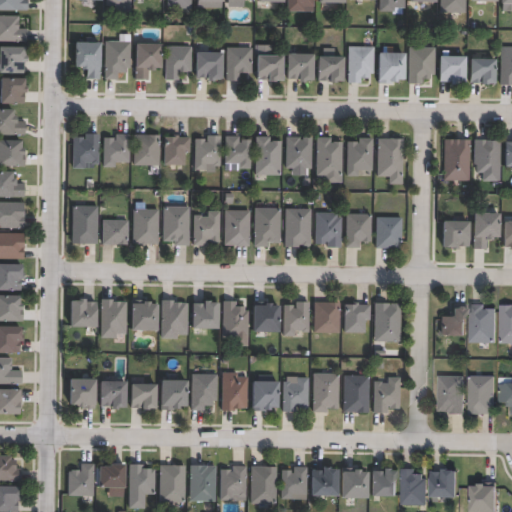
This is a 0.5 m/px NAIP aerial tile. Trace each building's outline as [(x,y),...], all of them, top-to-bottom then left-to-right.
[(0,0),(22,0),(22,12),(0,11),(0,0)] [(104,0),(104,8),(113,8),(113,14),(128,14),(128,0),(104,0)] [(187,0),(187,10),(162,10),(162,0),(187,0)] [(309,0),(309,8),(299,8),(299,12),(283,12),(283,0),(309,0)] [(341,0),(341,5),(323,4),(323,9),(318,9),(318,4),(314,4),(314,0),(341,0)] [(401,0),(401,9),(390,8),(390,13),(375,12),(375,0),(401,0)] [(461,0),(461,14),(436,13),(436,0),(461,0)] [(511,0),(511,5),(509,5),(509,11),(498,11),(498,5),(498,0),(511,0)] [(0,17),(14,17),(14,29),(22,30),(21,43),(0,43),(0,17)] [(126,43),(125,69),(121,69),(121,74),(113,74),(113,80),(100,80),(101,42),(126,43)] [(96,45),(95,81),(82,80),(82,71),(76,71),(76,68),(70,68),(71,44),(96,45)] [(144,81),(131,81),(132,46),(157,46),(157,70),(150,70),(150,72),(144,72),(144,81)] [(23,57),(23,63),(19,63),(19,72),(0,71),(0,48),(21,49),(20,57),(23,57)] [(187,48),(186,73),(182,73),(182,74),(174,74),(174,81),(161,81),(161,48),(187,48)] [(248,49),(247,74),(234,74),(234,81),(222,81),(222,48),(248,49)] [(370,48),(369,75),(365,75),(365,79),(357,79),(357,84),(344,84),(345,48),(370,48)] [(511,48),(511,82),(509,82),(509,87),(496,87),(496,48),(511,48)] [(418,85),(404,85),(405,49),(430,49),(430,76),(426,76),(426,81),(418,80),(418,85)] [(219,54),(218,81),(210,81),(210,83),(203,83),(203,79),(192,79),(192,54),(219,54)] [(402,55),(401,81),(394,81),(394,84),(387,84),(387,81),(374,81),(375,54),(402,55)] [(481,54),(481,60),(493,60),(492,85),(485,85),(485,87),(478,86),(478,85),(465,84),(466,60),(474,60),(474,54),(481,54)] [(310,56),(310,82),(300,82),(300,84),(295,84),(295,81),(283,80),(283,56),(310,56)] [(279,58),(278,82),(271,82),(271,84),(264,84),(265,81),(253,81),(254,57),(279,58)] [(340,58),(340,83),(332,83),(332,85),(326,85),(326,82),(314,82),(314,58),(340,58)] [(462,58),(462,85),(454,84),(454,86),(448,86),(448,83),(436,83),(436,58),(462,58)] [(0,77),(20,77),(20,84),(22,84),(22,91),(19,91),(19,103),(0,102),(0,77)] [(20,122),(20,135),(0,134),(0,108),(9,108),(8,115),(12,115),(12,121),(20,122)] [(94,134),(93,164),(86,164),(86,163),(80,162),(80,169),(67,168),(68,137),(78,137),(78,139),(80,139),(80,133),(94,134)] [(125,134),(124,162),(110,162),(110,167),(98,166),(99,137),(109,138),(109,141),(111,141),(111,134),(125,134)] [(155,135),(154,166),(129,165),(130,134),(155,135)] [(174,135),(174,137),(185,138),(185,152),(181,152),(181,165),(160,165),(160,136),(169,136),(169,135),(174,135)] [(216,135),(215,166),(209,165),(209,164),(202,164),(202,170),(190,170),(190,139),(200,139),(200,141),(203,141),(203,135),(216,135)] [(234,142),(237,142),(237,139),(246,140),(246,169),(234,168),(234,163),(220,163),(221,136),(235,136),(234,142)] [(265,136),(265,141),(268,141),(268,140),(277,140),(276,175),(251,175),(251,136),(265,136)] [(307,137),(307,168),(281,168),(282,137),(296,137),(296,139),(299,139),(299,137),(307,137)] [(326,142),(329,142),(329,141),(338,141),(336,176),(311,175),(312,137),(326,137),(326,142)] [(368,138),(367,171),(353,170),(353,176),(342,176),(343,141),(352,141),(352,143),(354,143),(354,137),(368,138)] [(399,138),(398,184),(385,184),(385,176),(373,176),(373,138),(386,139),(386,138),(399,138)] [(20,147),(19,153),(16,153),(16,165),(0,165),(0,139),(16,139),(16,146),(20,147)] [(465,139),(465,181),(439,181),(440,139),(465,139)] [(496,139),(495,181),(478,180),(478,172),(472,172),(472,163),(470,163),(470,139),(496,139)] [(511,173),(508,173),(508,166),(502,165),(502,141),(511,141),(511,144),(511,173)] [(0,170),(8,171),(8,177),(11,177),(11,184),(19,184),(19,197),(0,196),(0,170)] [(0,202),(19,202),(19,228),(0,228),(0,202)] [(258,203),(258,208),(276,208),(276,242),(263,242),(263,247),(249,246),(250,208),(253,208),(253,203),(258,203)] [(184,207),(184,246),(169,245),(170,241),(168,241),(168,242),(158,241),(159,206),(184,207)] [(93,208),(92,244),(67,243),(68,207),(93,208)] [(141,244),(141,245),(135,245),(135,244),(128,244),(128,209),(153,210),(153,244),(141,244)] [(306,247),(280,247),(280,209),(306,209),(306,247)] [(245,211),(245,246),(219,246),(220,210),(245,211)] [(215,212),(214,243),(205,243),(205,240),(202,240),(202,246),(188,245),(189,215),(194,215),(194,211),(215,212)] [(496,213),(496,237),(489,236),(489,239),(482,239),(482,249),(469,249),(469,236),(470,236),(470,212),(496,213)] [(333,213),(333,217),(337,217),(336,248),(322,248),(323,241),(320,241),(320,244),(311,244),(311,213),(333,213)] [(355,248),(341,248),(341,214),(367,214),(367,241),(355,241),(355,248)] [(397,248),(372,248),(372,217),(397,218),(397,248)] [(123,244),(97,244),(98,220),(123,221),(123,244)] [(466,221),(465,246),(454,246),(454,249),(448,248),(448,246),(439,246),(440,220),(466,221)] [(511,221),(511,246),(500,246),(501,221),(511,221)] [(18,259),(0,259),(0,233),(18,233),(18,259)] [(0,264),(17,264),(17,272),(19,272),(19,279),(16,279),(16,290),(0,290),(0,264)] [(0,295),(15,295),(15,302),(17,302),(17,321),(0,321),(0,295)] [(81,299),(81,302),(93,302),(92,327),(66,326),(67,300),(75,301),(75,298),(81,299)] [(122,303),(122,335),(111,334),(111,338),(96,338),(96,299),(108,299),(108,301),(115,302),(122,303)] [(183,303),(182,335),(172,335),(172,339),(156,339),(158,300),(169,300),(169,302),(176,303),(183,303)] [(215,302),(214,328),(188,328),(188,303),(200,303),(200,300),(207,300),(207,302),(215,302)] [(154,304),(153,330),(127,330),(127,304),(139,304),(139,301),(146,301),(146,304),(154,304)] [(232,301),(232,306),(240,306),(240,311),(243,311),(243,338),(218,338),(218,301),(232,301)] [(305,302),(304,333),(297,332),(297,331),(291,331),(290,336),(279,336),(279,305),(289,305),(289,308),(291,308),(292,302),(305,302)] [(335,333),(310,333),(310,302),(335,302),(335,333)] [(268,303),(268,305),(276,305),(275,332),(249,332),(250,305),(261,305),(261,303),(268,303)] [(354,305),(366,305),(365,320),(361,320),(360,333),(340,333),(341,305),(350,305),(350,303),(354,303),(354,305)] [(396,304),(395,342),(369,341),(370,303),(396,304)] [(494,309),(493,344),(485,343),(484,350),(475,349),(475,343),(467,343),(468,305),(482,305),(482,309),(494,309)] [(511,344),(498,344),(498,305),(511,305),(511,344)] [(460,306),(461,308),(465,308),(464,336),(444,336),(444,334),(437,334),(438,316),(450,317),(451,308),(455,308),(456,306),(460,306)] [(18,334),(18,341),(15,341),(14,352),(0,352),(0,326),(16,327),(16,334),(18,334)] [(0,358),(11,358),(11,370),(9,369),(9,371),(21,371),(21,385),(0,384),(0,358)] [(362,370),(362,377),(367,377),(366,413),(341,413),(342,376),(353,376),(353,369),(362,370)] [(234,373),(234,377),(245,378),(244,408),(231,408),(231,411),(219,411),(220,373),(234,373)] [(337,374),(336,409),(329,409),(329,407),(324,407),(324,412),(310,412),(311,373),(337,374)] [(201,411),(188,410),(189,374),(214,374),(214,401),(210,401),(210,406),(201,406),(201,411)] [(497,377),(497,415),(470,415),(471,376),(497,377)] [(466,377),(465,414),(455,414),(455,413),(440,412),(441,377),(466,377)] [(93,379),(92,409),(79,408),(79,407),(75,407),(75,405),(67,404),(68,378),(93,379)] [(306,378),(305,409),(296,409),(296,406),(294,406),(293,412),(280,412),(281,381),(288,382),(288,384),(294,384),(294,378),(306,378)] [(397,378),(397,409),(388,409),(388,406),(385,406),(385,414),(371,413),(371,382),(379,382),(379,384),(385,384),(385,378),(397,378)] [(511,378),(511,407),(509,407),(509,403),(502,403),(502,378),(511,378)] [(185,380),(185,406),(177,406),(177,408),(171,408),(171,411),(158,411),(158,380),(185,380)] [(124,381),(124,408),(116,408),(116,410),(109,409),(109,406),(98,406),(98,381),(124,381)] [(262,411),(250,411),(251,381),(277,381),(276,407),(269,407),(269,409),(262,409),(262,411)] [(154,384),(154,409),(146,409),(146,410),(140,409),(140,408),(129,407),(129,384),(154,384)] [(19,415),(0,415),(0,389),(19,389),(19,415)] [(20,469),(20,483),(0,482),(0,456),(11,456),(11,460),(16,460),(16,469),(20,469)] [(92,464),(91,497),(65,496),(66,472),(68,472),(68,470),(77,471),(77,472),(78,472),(78,464),(92,464)] [(123,464),(122,488),(96,488),(97,467),(101,467),(101,466),(108,466),(108,464),(123,464)] [(152,469),(152,495),(143,495),(143,510),(126,509),(127,464),(140,465),(140,469),(149,469),(152,469)] [(183,466),(182,503),(157,502),(157,465),(183,466)] [(214,467),(212,502),(187,501),(188,465),(205,466),(214,467)] [(244,466),(244,497),(236,497),(236,500),(230,500),(218,500),(218,470),(229,470),(229,472),(230,472),(230,466),(244,466)] [(274,467),(273,505),(248,504),(249,466),(274,467)] [(305,468),(304,500),(279,500),(279,470),(289,471),(289,473),(291,473),(291,467),(305,468)] [(328,468),(328,469),(337,469),(337,496),(310,496),(310,470),(320,471),(320,473),(321,473),(321,467),(328,468)] [(398,471),(397,497),(371,496),(372,471),(383,471),(383,469),(390,469),(389,470),(398,471)] [(414,470),(414,474),(423,474),(423,480),(426,480),(426,506),(400,506),(401,469),(414,470)] [(459,471),(458,498),(432,497),(433,472),(444,472),(444,469),(450,470),(450,471),(459,471)] [(367,472),(367,499),(340,498),(341,472),(352,472),(352,470),(360,470),(360,472),(367,472)] [(488,484),(488,487),(499,487),(498,498),(498,511),(472,511),(472,486),(480,487),(480,484),(488,484)] [(21,494),(21,501),(17,501),(17,511),(0,511),(0,486),(19,487),(18,494),(21,494)]
